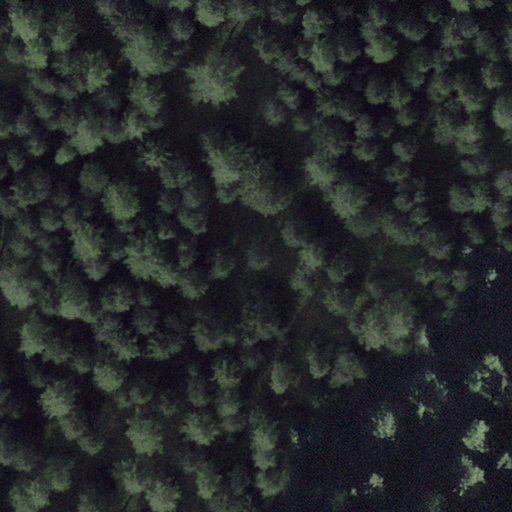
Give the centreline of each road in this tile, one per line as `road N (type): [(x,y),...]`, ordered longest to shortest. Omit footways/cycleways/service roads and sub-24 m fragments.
road 1 (track): [(294,511),(378,405),(483,326),(511,334)]
road 2 (track): [(511,370),(463,419),(405,511)]
